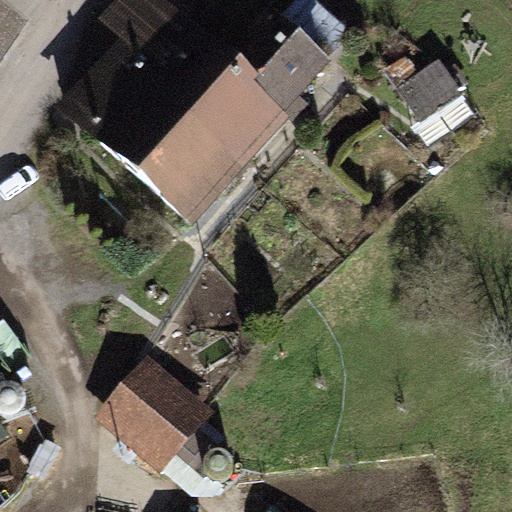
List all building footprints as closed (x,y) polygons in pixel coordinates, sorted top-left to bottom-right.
[(119,39),(52,108),(190,227),(306,102),(300,96),(330,62),(327,61),(352,33),(314,0),(295,0),(282,15),(269,5),(228,48),(164,0),(115,0),(97,19),(119,39)] [(0,60),(26,24),(0,4),(0,60)] [(436,143),(480,115),(444,59),(400,88),(436,143)] [(147,358),(89,425),(149,478),(208,411),(147,358)] [(0,441),(10,434),(0,420),(0,441)]
